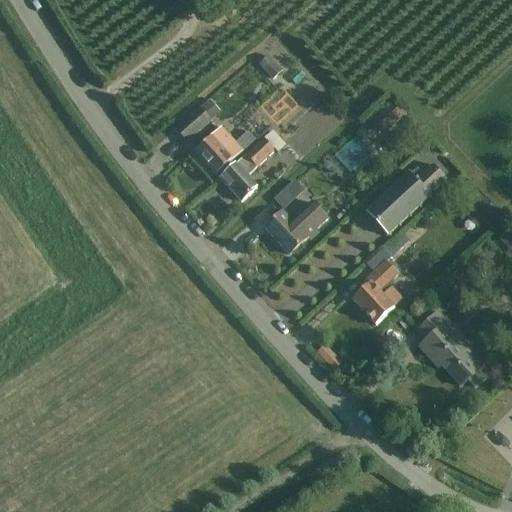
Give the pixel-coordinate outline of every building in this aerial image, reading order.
[(283,72),(270,57),(260,67),(274,81),(283,72)] [(373,121),(384,133),(403,117),(402,116),(392,105),(373,121)] [(177,130),(188,143),(211,122),(200,109),(177,130)] [(158,146),(174,135),(168,126),(152,138),(158,146)] [(216,177),(243,152),(255,141),(248,134),(236,145),(222,129),(195,153),(216,177)] [(220,180),(241,203),(257,189),(247,178),(275,152),(264,140),(220,180)] [(377,225),(386,235),(385,236),(387,238),(388,236),(390,238),(392,236),(390,235),(399,227),(400,228),(402,227),(400,225),(409,217),(410,219),(412,218),(410,216),(419,208),(420,210),(422,208),(420,207),(429,199),(430,200),(432,199),(431,197),(432,196),(431,195),(447,181),(433,166),(423,175),(418,169),(412,174),(411,173),(410,174),(408,173),(406,174),(408,176),(399,184),(398,182),(396,184),(398,185),(389,193),(388,192),(386,193),(388,195),(379,203),(378,201),(376,203),(377,204),(369,212),(367,210),(366,212),(367,214),(366,215),(367,217),(368,216),(377,225)] [(275,200),(284,209),(293,201),(284,191),(275,200)] [(256,207),(261,217),(277,209),(272,199),(256,207)] [(283,213),(265,229),(290,256),(307,240),(327,221),(312,204),(291,223),(283,213)] [(479,205),(469,215),(481,228),(492,218),(479,205)] [(236,222),(248,234),(260,222),(248,210),(236,222)] [(353,301),(376,327),(395,309),(380,293),(399,275),(387,263),(392,259),(384,250),(367,266),(374,274),(364,284),(367,288),(353,301)] [(461,388),(468,381),(476,390),(491,377),(483,368),(484,367),(438,315),(419,332),(428,342),(420,348),(433,363),(436,360),(461,388)] [(325,346),(317,355),(334,372),(342,364),(325,346)] [(326,479),(320,471),(310,478),(316,486),(326,479)] [(287,501),(296,494),(293,490),(284,497),(287,501)]
